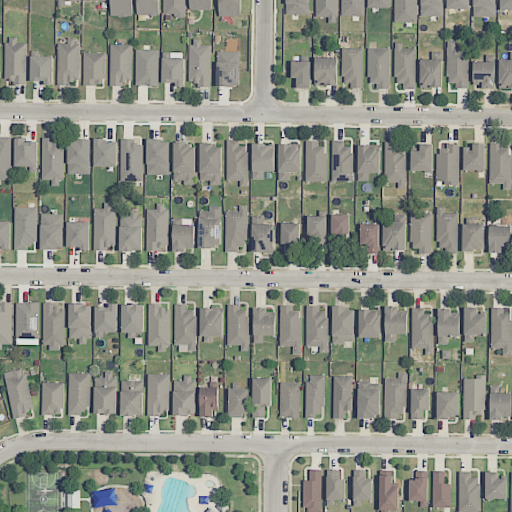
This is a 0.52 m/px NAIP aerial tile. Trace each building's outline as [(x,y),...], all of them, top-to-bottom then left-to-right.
[(132,16),(132,0),(110,0),(111,16),(132,16)] [(159,0),(136,0),(136,15),(159,16),(159,0)] [(185,0),(163,0),(163,16),(185,16),(185,0)] [(211,0),(189,0),(189,10),(211,10),(211,0)] [(218,0),(219,16),(240,17),(240,0),(218,0)] [(285,0),(286,14),(308,15),(308,0),(285,0)] [(315,0),(315,17),(328,17),(328,23),(337,23),(336,0),(315,0)] [(341,0),(341,15),(364,16),(364,0),(341,0)] [(390,0),(367,0),(368,7),(390,8),(390,0)] [(394,0),(394,22),(416,22),(416,0),(394,0)] [(442,0),(420,0),(421,16),(443,16),(442,0)] [(469,0),(447,0),(447,9),(469,9),(469,0)] [(496,16),(495,0),(473,0),(473,17),(496,16)] [(26,43),(17,43),(17,37),(6,37),(5,78),(13,79),(13,84),(26,84),(26,43)] [(79,38),(67,38),(67,44),(58,44),(57,83),(78,83),(79,38)] [(211,45),(201,45),(201,39),(190,39),(189,81),(197,81),(197,87),(210,87),(211,45)] [(468,87),(468,47),(455,47),(455,41),(447,41),(447,86),(468,87)] [(415,48),(402,48),(402,43),(394,42),(394,83),(402,83),(402,88),(415,88),(415,48)] [(110,86),(124,86),(124,81),(131,81),(132,44),(110,44),(110,86)] [(363,48),(342,48),(341,81),(350,81),(350,88),(362,88),(363,48)] [(389,87),(390,48),(368,48),(368,87),(389,87)] [(136,85),(158,86),(159,50),(136,50),(136,85)] [(239,86),(240,52),(218,51),(217,86),(239,86)] [(420,87),(442,88),(443,52),(430,52),(430,59),(420,59),(420,87)] [(511,88),(511,52),(511,60),(498,59),(498,88),(511,88)] [(83,85),(105,85),(105,53),(84,53),(83,85)] [(53,56),(31,56),(31,83),(53,83),(53,56)] [(185,58),(163,57),(162,85),(185,85),(185,58)] [(337,84),(337,58),(315,58),(315,84),(337,84)] [(310,88),(310,62),(292,61),(291,78),(296,78),(296,88),(310,88)] [(473,84),(481,85),(481,88),(494,89),(494,62),(473,62),(473,84)] [(0,179),(11,180),(12,138),(0,137),(0,179)] [(63,143),(54,142),(54,138),(42,138),(42,180),(52,180),(51,186),(62,186),(63,143)] [(90,174),(90,140),(68,139),(68,174),(90,174)] [(121,181),(142,181),(142,139),(120,139),(121,181)] [(15,166),(37,167),(38,140),(16,140),(15,166)] [(116,167),(117,141),(94,140),(94,166),(116,167)] [(169,175),(170,140),(147,140),(147,175),(169,175)] [(332,181),(352,181),(353,146),(344,146),(345,141),(332,141),(332,181)] [(227,142),(226,181),(240,181),(240,184),(247,184),(247,142),(227,142)] [(397,142),(385,142),(384,184),(405,184),(406,148),(397,148),(397,142)] [(195,144),(174,143),(173,180),(183,181),(183,185),(194,185),(195,144)] [(222,147),(213,147),(213,143),(200,143),(199,181),(209,181),(209,185),(221,185),(222,147)] [(326,182),(326,143),(306,143),(305,181),(326,182)] [(489,185),(510,185),(511,149),(503,149),(503,143),(490,143),(489,185)] [(264,180),(265,172),(274,172),(275,145),(253,144),(252,179),(264,180)] [(420,151),(411,150),(411,171),(432,172),(433,144),(420,144),(420,151)] [(459,144),(446,144),(446,148),(437,148),(436,184),(459,184),(459,144)] [(485,144),(472,144),(472,148),(464,147),(463,170),(485,171),(485,144)] [(278,181),(290,181),(290,172),(300,173),(301,145),(279,145),(278,181)] [(380,173),(380,147),(358,146),(357,181),(368,181),(369,173),(380,173)] [(115,245),(115,203),(104,203),(104,209),(95,208),(94,250),(107,251),(107,245),(115,245)] [(146,251),(167,251),(168,204),(156,203),(156,209),(147,209),(146,251)] [(225,250),(246,250),(247,205),(239,205),(239,211),(226,211),(225,250)] [(199,247),(221,247),(221,206),(209,206),(209,211),(199,212),(199,247)] [(37,208),(15,207),(14,249),(29,250),(29,243),(37,243),(37,208)] [(457,213),(444,213),(444,207),(436,207),(437,253),(458,253),(457,213)] [(120,251),(141,251),(142,210),(129,210),(129,216),(120,216),(120,251)] [(432,213),(411,213),(410,252),(431,252),(432,213)] [(63,214),(41,214),(41,249),(63,249),(63,214)] [(349,215),(332,215),(331,237),(349,237),(349,215)] [(326,216),(307,216),(307,239),(326,239),(326,216)] [(251,252),(273,253),(274,225),(263,225),(263,217),(252,217),(251,252)] [(0,247),(10,247),(10,221),(0,221),(0,247)] [(90,222),(67,222),(67,249),(89,249),(90,222)] [(383,251),(406,250),(405,222),(383,222),(383,251)] [(282,244),(287,244),(287,254),(300,254),(300,223),(282,223),(282,244)] [(379,224),(360,223),(360,253),(378,253),(379,224)] [(485,224),(463,224),(462,250),(484,250),(485,224)] [(194,225),(173,225),(173,250),(194,250),(194,225)] [(510,226),(489,226),(489,251),(511,250),(510,226)] [(12,302),(0,302),(0,349),(2,350),(2,345),(11,345),(12,302)] [(16,303),(16,345),(39,345),(39,302),(16,303)] [(65,304),(44,304),(43,348),(64,348),(65,304)] [(69,339),(78,338),(79,344),(91,344),(90,304),(69,305),(69,339)] [(122,304),(122,335),(135,335),(135,333),(144,333),(144,305),(122,304)] [(175,351),(196,352),(196,310),(188,310),(188,305),(175,304),(175,351)] [(118,332),(118,305),(95,305),(95,337),(103,338),(103,332),(118,332)] [(170,306),(149,306),(148,346),(158,346),(158,351),(169,352),(170,306)] [(328,311),(320,311),(320,306),(307,306),(306,351),(327,351),(328,311)] [(248,347),(248,307),(227,307),(227,347),(248,347)] [(301,353),(302,308),(280,307),(279,346),(292,347),(292,353),(301,353)] [(333,343),(355,343),(354,307),(332,308),(333,343)] [(408,313),(398,313),(399,307),(386,307),(385,342),(395,342),(395,334),(407,334),(408,313)] [(464,341),(474,341),(473,335),(486,335),(486,314),(477,314),(477,307),(464,307),(464,341)] [(276,336),(275,314),(267,315),(267,308),(254,308),(254,343),(263,343),(262,336),(276,336)] [(411,350),(432,350),(433,314),(424,314),(425,308),(412,308),(411,350)] [(200,336),(223,337),(223,309),(201,309),(200,336)] [(460,316),(451,315),(451,309),(438,309),(438,344),(447,344),(447,336),(459,337),(460,316)] [(511,355),(511,310),(491,310),(491,349),(502,348),(502,356),(511,355)] [(359,311),(359,337),(380,338),(381,311),(359,311)] [(34,412),(24,368),(4,373),(13,417),(34,412)] [(117,372),(105,372),(104,378),(95,377),(94,414),(116,414),(117,372)] [(398,378),(385,378),(384,416),(405,417),(406,373),(398,372),(398,378)] [(68,413),(90,413),(90,373),(69,373),(68,413)] [(169,374),(148,374),(147,416),(161,416),(161,411),(169,411),(169,374)] [(173,415),(194,415),(195,375),(183,375),(183,381),(174,380),(173,415)] [(306,418),(323,418),(324,375),(306,375),(306,418)] [(352,376),(334,376),(333,418),(345,418),(345,410),(352,410),(352,376)] [(485,377),(464,377),(463,417),(484,418),(485,377)] [(271,406),(271,378),(253,378),(252,418),(265,418),(265,406),(271,406)] [(121,415),(143,416),(143,381),(121,381),(121,415)] [(63,415),(64,383),(42,382),(41,414),(63,415)] [(358,417),(380,418),(380,382),(358,382),(358,417)] [(300,383),(281,383),(280,417),(299,417),(300,383)] [(511,394),(499,393),(499,385),(490,385),(490,420),(503,420),(503,418),(511,418),(511,394)] [(218,410),(218,388),(200,387),(200,417),(213,417),(213,410),(218,410)] [(229,416),(248,416),(249,389),(229,388),(229,416)] [(411,419),(423,420),(423,410),(429,410),(430,389),(411,389),(411,419)] [(459,392),(437,392),(437,418),(459,418),(459,392)] [(304,511),(320,511),(322,470),(309,470),(309,480),(304,480),(303,511),(304,511)] [(345,479),(339,478),(340,471),(327,470),(326,500),(345,500),(345,479)] [(354,501),(372,500),(372,479),(366,479),(366,471),(353,471),(354,501)] [(409,500),(427,501),(428,471),(415,471),(415,480),(409,480),(409,500)] [(433,508),(451,507),(451,483),(445,484),(445,471),(432,472),(433,508)] [(485,499),(506,499),(507,479),(498,478),(498,472),(485,472),(485,499)] [(479,511),(480,474),(459,473),(458,511),(479,511)] [(380,476),(379,510),(398,510),(398,487),(392,487),(392,476),(380,476)] [(80,508),(81,490),(68,490),(68,508),(80,508)]
